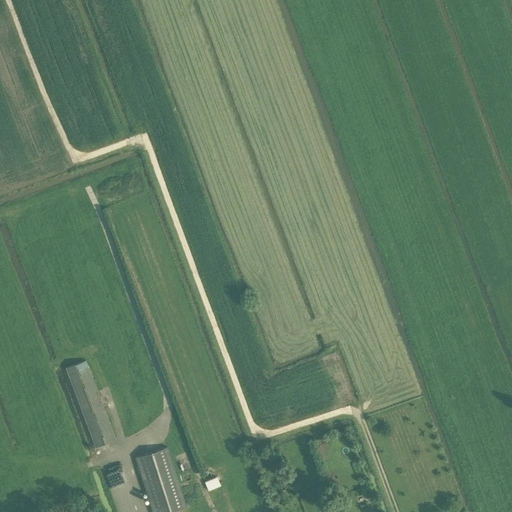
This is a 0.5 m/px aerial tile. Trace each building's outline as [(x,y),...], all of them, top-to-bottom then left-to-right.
[(86,360),(66,367),(95,447),(115,439),(98,392),(86,360)] [(156,511),(167,511),(187,506),(170,446),(140,455),(153,503),(154,502),(156,511)] [(267,455),(270,461),(278,457),(276,451),(267,455)] [(216,477),(204,482),(208,490),(220,484),(216,477)] [(290,479),(283,482),(285,489),(293,486),(290,479)] [(284,496),(295,492),(293,487),(283,490),(284,496)]
